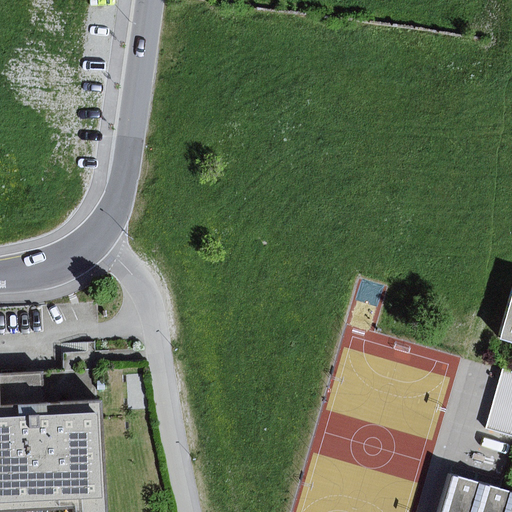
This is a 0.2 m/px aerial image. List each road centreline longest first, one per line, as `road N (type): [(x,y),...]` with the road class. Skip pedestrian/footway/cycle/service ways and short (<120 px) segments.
road 1 (residential): [(190,511),(144,291),(88,238)]
road 2 (residential): [(88,238),(111,206),(125,164),(150,0)]
